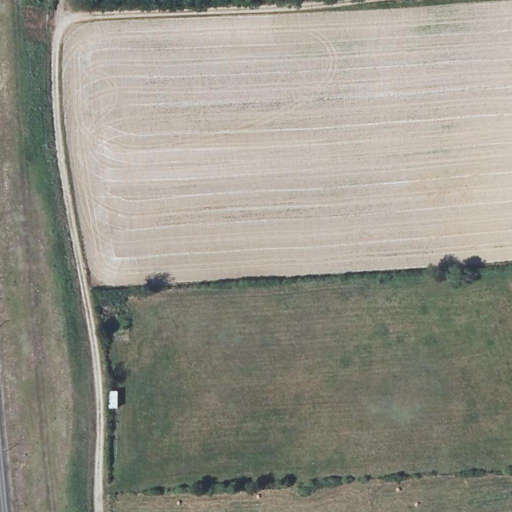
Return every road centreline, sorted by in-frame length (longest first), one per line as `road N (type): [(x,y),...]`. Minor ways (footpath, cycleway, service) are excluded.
road 1 (track): [(62,17),(55,116),(95,353),(98,511)]
road 2 (track): [(370,0),(62,17)]
